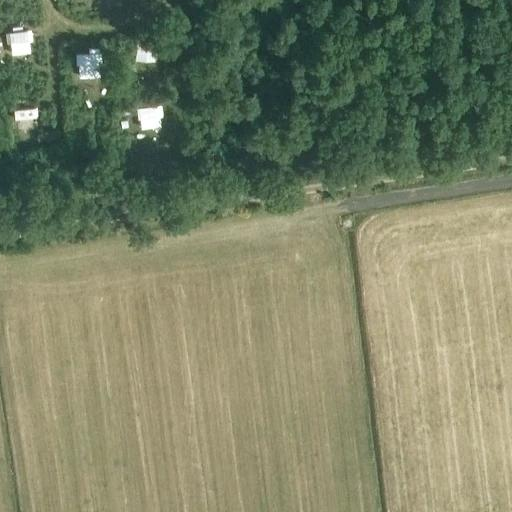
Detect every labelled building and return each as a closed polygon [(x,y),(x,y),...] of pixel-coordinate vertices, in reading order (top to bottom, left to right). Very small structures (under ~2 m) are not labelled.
[(1,31),(2,51),(27,49),(26,29),(1,31)] [(130,60),(157,60),(158,40),(130,39),(130,60)] [(66,53),(69,77),(96,75),(94,50),(66,53)] [(129,107),(130,118),(151,117),(151,106),(129,107)] [(10,109),(11,133),(28,132),(27,108),(10,109)] [(147,118),(133,120),(135,132),(149,130),(147,118)]
